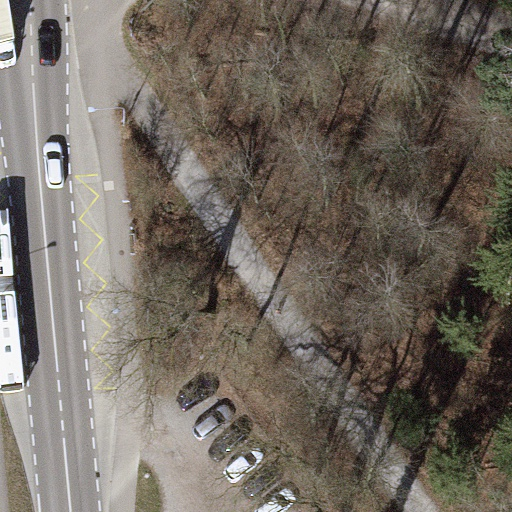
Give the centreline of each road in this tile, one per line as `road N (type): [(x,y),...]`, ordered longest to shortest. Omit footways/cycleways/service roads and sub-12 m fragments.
road 1 (track): [(94,0),(96,40),(423,511)]
road 2 (secondary): [(71,511),(21,0)]
road 3 (track): [(511,42),(388,0)]
